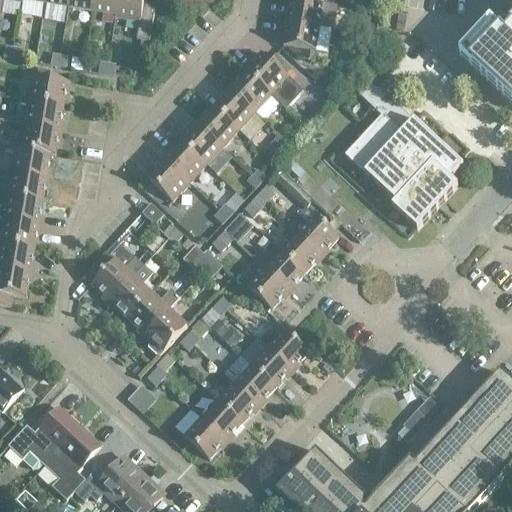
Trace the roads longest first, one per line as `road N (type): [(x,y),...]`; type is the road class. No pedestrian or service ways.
road 1 (residential): [(511,184),(413,287),(403,328),(227,509)]
road 2 (residential): [(57,338),(80,213),(105,213),(118,158),(248,25),(252,0)]
road 3 (residential): [(227,509),(57,338)]
